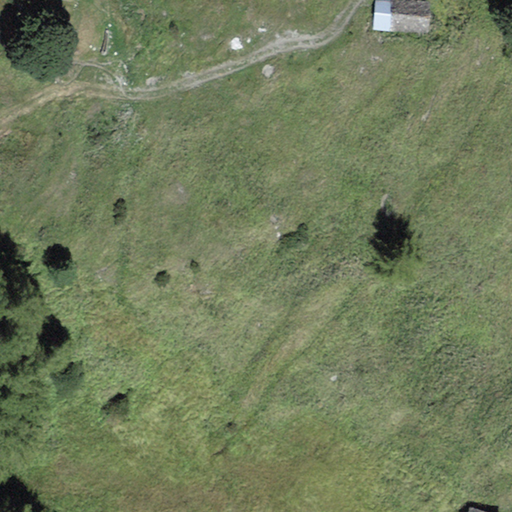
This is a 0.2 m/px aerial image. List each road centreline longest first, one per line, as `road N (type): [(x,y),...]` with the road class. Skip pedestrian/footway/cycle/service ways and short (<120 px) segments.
road 1 (track): [(356,0),(329,36),(125,92)]
road 2 (track): [(125,92),(59,91),(0,122)]
